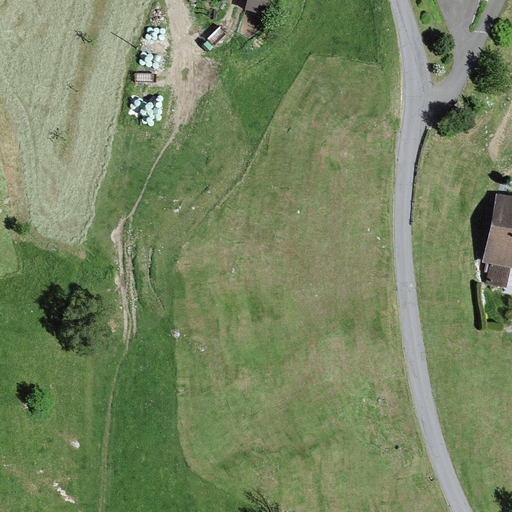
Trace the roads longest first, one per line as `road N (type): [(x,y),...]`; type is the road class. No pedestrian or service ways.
road 1 (track): [(108,511),(133,345),(123,237),(129,191),(180,74),(175,0)]
road 2 (tertiary): [(459,511),(418,393),(402,286),(401,192),(415,70),(398,0)]
